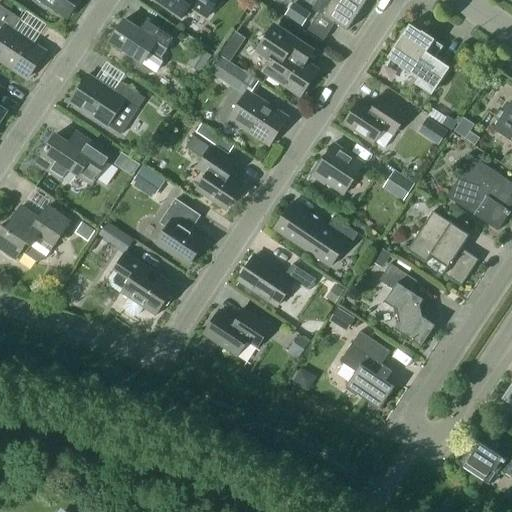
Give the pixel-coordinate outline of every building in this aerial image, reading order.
[(67,18),(78,0),(46,0),(45,3),(67,18)] [(207,17),(218,0),(156,0),(182,17),(190,5),(207,17)] [(319,0),(314,8),(346,29),(347,30),(367,0),(319,0)] [(310,14),(293,3),(285,16),(302,27),(310,14)] [(0,60),(27,78),(45,51),(14,30),(21,19),(0,4),(0,21),(5,25),(0,33),(0,60)] [(110,41),(135,57),(136,67),(146,73),(158,71),(164,61),(162,55),(174,37),(154,24),(147,34),(124,19),(110,41)] [(431,63),(443,47),(443,46),(410,23),(387,57),(388,58),(389,58),(420,78),(417,82),(431,92),(445,72),(431,63)] [(301,95),(318,70),(306,62),(313,50),(274,24),(257,49),(270,58),(262,70),(301,95)] [(223,46),(218,54),(230,62),(235,54),(223,46)] [(199,48),(188,65),(200,73),(211,56),(199,48)] [(219,56),(209,71),(238,91),(248,76),(219,56)] [(108,126),(108,124),(122,133),(145,98),(120,81),(113,92),(88,74),(70,101),(108,126)] [(269,144),(287,117),(248,91),(230,118),(269,144)] [(374,142),(375,141),(385,147),(393,134),(394,134),(408,113),(381,96),(372,109),(359,100),(344,122),(374,142)] [(511,105),(497,129),(511,139),(511,105)] [(442,124),(452,131),(458,122),(448,116),(442,124)] [(448,131),(428,117),(419,132),(439,145),(448,131)] [(464,117),(454,131),(465,138),(474,125),(464,117)] [(225,138),(202,123),(196,132),(219,147),(225,138)] [(56,134),(36,162),(61,179),(69,168),(92,184),(111,156),(84,137),(76,148),(56,134)] [(193,136),(186,146),(203,158),(197,167),(207,174),(197,188),(227,208),(241,187),(228,178),(237,165),(193,136)] [(318,163),(310,174),(325,184),(327,183),(344,194),(365,163),(334,143),(320,164),(318,163)] [(498,230),(511,209),(511,196),(497,186),(503,176),(469,153),(463,162),(467,165),(446,196),(498,230)] [(164,181),(143,167),(131,185),(152,199),(164,181)] [(415,183),(395,170),(383,188),(403,201),(415,183)] [(190,264),(204,242),(189,232),(200,215),(175,199),(160,222),(167,227),(157,242),(190,264)] [(351,244),(358,233),(334,217),(327,227),(291,203),(274,228),(330,265),(346,241),(351,244)] [(2,224),(0,226),(0,246),(17,258),(21,251),(26,254),(32,245),(41,233),(56,243),(70,222),(47,206),(39,218),(21,206),(6,228),(2,224)] [(433,211),(407,250),(425,262),(424,262),(425,263),(430,256),(447,267),(442,274),(443,275),(443,274),(461,286),(479,259),(461,247),(470,235),(433,211)] [(75,232),(88,242),(96,231),(82,222),(75,232)] [(134,239),(107,222),(99,235),(125,252),(134,239)] [(370,260),(382,268),(391,254),(378,246),(370,260)] [(126,252),(114,269),(109,278),(110,286),(120,293),(130,299),(125,305),(126,310),(134,315),(138,314),(143,308),(155,316),(176,285),(126,252)] [(256,255),(239,280),(277,306),(294,281),(308,291),(316,279),(292,264),(285,275),(256,255)] [(394,328),(421,346),(435,325),(422,316),(420,305),(423,299),(410,291),(417,281),(390,263),(379,280),(393,289),(384,301),(397,309),(399,321),(394,328)] [(336,283),(326,297),(335,303),(344,289),(336,283)] [(354,318),(337,307),(330,320),(347,330),(354,318)] [(257,347),(271,326),(244,309),(235,322),(219,311),(204,333),(237,355),(247,340),(257,347)] [(346,385),(380,408),(394,386),(386,381),(392,371),(381,364),(390,351),(360,331),(340,361),(355,371),(346,385)] [(288,352),(298,358),(309,341),(299,335),(288,352)] [(511,383),(502,398),(511,404),(511,383)] [(511,477),(511,454),(508,461),(475,439),(458,464),(490,484),(500,469),(511,477)]
